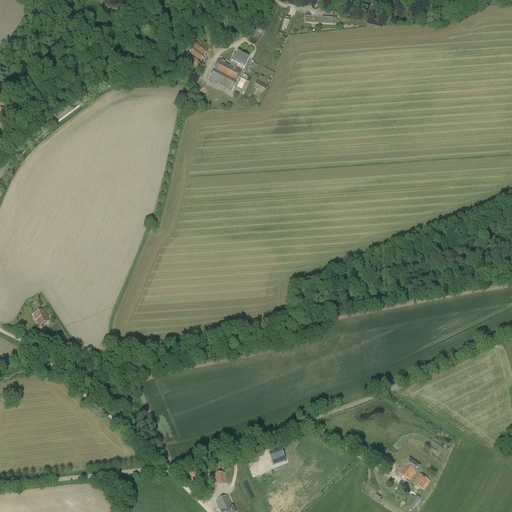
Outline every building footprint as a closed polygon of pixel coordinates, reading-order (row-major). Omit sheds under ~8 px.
[(305,17),(304,23),(312,23),(312,20),(316,20),(316,23),(332,24),(332,18),(327,18),(327,19),(325,19),(325,18),(322,18),(323,16),(323,15),(324,15),(332,15),(332,12),(329,11),(326,10),(323,9),(321,9),(320,9),(319,9),(318,9),(318,10),(317,12),(313,12),(312,11),(312,8),(311,7),(305,5),(304,5),(303,5),(303,6),(302,6),(302,7),(301,11),(301,12),(302,12),(309,13),(310,13),(310,14),(311,14),(311,15),(311,17),(305,17)] [(290,21),(285,19),(281,29),(286,31),(290,21)] [(184,61),(196,69),(210,49),(199,41),(184,61)] [(246,64),(249,58),(237,52),(235,57),(234,57),(231,62),(232,63),(230,67),(218,60),(208,79),(232,91),(242,72),(235,69),(237,66),(244,69),(246,64)] [(44,310),(33,315),(36,321),(36,320),(39,326),(40,329),(44,327),(43,324),(49,321),(44,310)] [(28,336),(34,340),(38,333),(32,329),(28,336)] [(282,452),(270,457),(272,463),(274,468),(278,466),(278,465),(279,465),(283,464),(283,463),(285,462),(284,459),(285,459),(282,452)] [(409,459),(405,466),(400,474),(410,481),(415,473),(420,467),(409,459)] [(229,461),(220,464),(221,469),(231,466),(229,461)] [(189,473),(194,484),(200,481),(195,470),(189,473)] [(213,474),(214,485),(226,484),(225,473),(222,473),(222,470),(216,471),(216,473),(213,474)] [(237,484),(237,478),(235,479),(234,470),(227,470),(227,484),(227,488),(232,487),(232,485),(237,484)] [(414,483),(423,489),(428,480),(419,474),(414,483)] [(201,491),(204,497),(213,492),(210,487),(201,491)] [(227,496),(215,501),(220,511),(219,511),(234,511),(232,507),(227,496)] [(419,499),(416,497),(409,506),(412,508),(419,499)]
